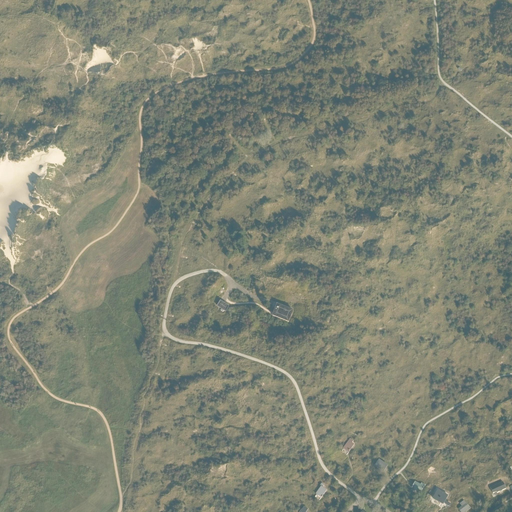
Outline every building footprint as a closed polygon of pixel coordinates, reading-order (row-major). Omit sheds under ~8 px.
[(225,312),(228,307),(221,302),(218,307),(225,312)] [(277,305),(273,316),(288,322),(293,311),(277,305)] [(353,441),(350,439),(343,449),(348,453),(354,445),(352,443),(353,441)] [(383,472),(387,466),(379,460),(375,466),(383,472)] [(415,482),(412,488),(414,489),(413,490),(417,492),(417,491),(421,493),(425,485),(422,484),(422,483),(421,485),(415,482)] [(503,482),(490,488),(493,494),(496,492),(497,493),(506,489),(503,482)] [(320,486),(321,487),(316,494),(321,498),(326,491),(323,488),(324,486),(322,484),(320,486)] [(436,496),(434,500),(440,503),(443,505),(448,496),(438,491),(435,496),(436,496)] [(460,504),(462,507),(459,509),(460,511),(465,511),(470,509),(466,504),(464,501),(460,504)]
